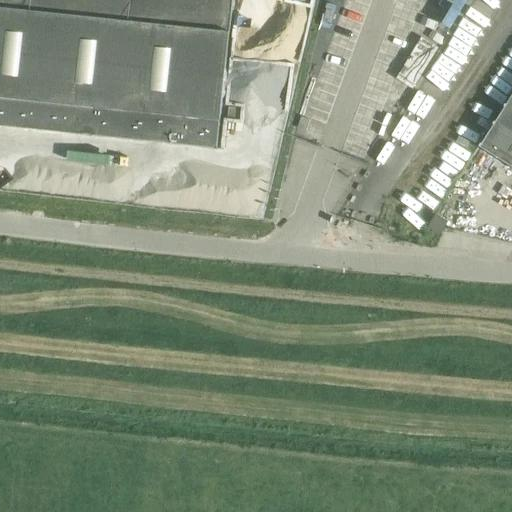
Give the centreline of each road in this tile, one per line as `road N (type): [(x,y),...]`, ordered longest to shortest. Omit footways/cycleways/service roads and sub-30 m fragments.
road 1 (unclassified): [(511,272),(0,223)]
road 2 (unknown): [(288,252),(381,0)]
